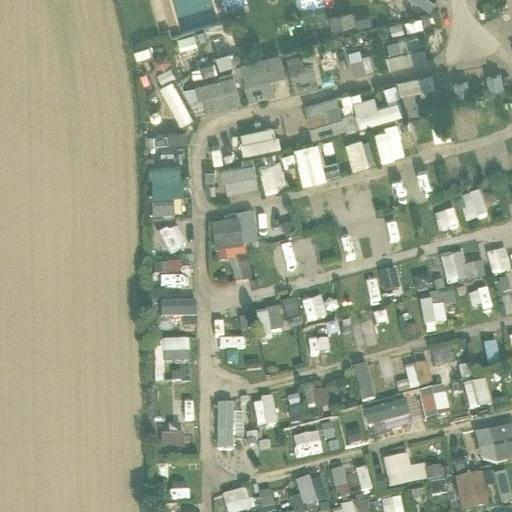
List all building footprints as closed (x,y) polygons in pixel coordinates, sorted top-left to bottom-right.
[(449,5),(442,0),(421,0),(441,15),(449,5)] [(337,15),(314,18),(316,35),(339,32),(337,15)] [(421,17),(405,21),(408,32),(423,28),(421,17)] [(322,67),(333,64),(327,45),(316,48),(322,67)] [(387,56),(390,68),(427,58),(424,47),(387,56)] [(301,53),(289,56),(297,88),(319,83),(313,58),(303,60),(301,53)] [(241,64),(251,100),(276,94),(272,79),(286,75),(281,54),(241,64)] [(362,59),(350,63),(354,75),(366,72),(362,59)] [(191,76),(215,70),(212,61),(189,67),(191,76)] [(501,73),(486,77),(490,93),(505,89),(501,73)] [(434,74),(399,82),(403,96),(437,88),(434,74)] [(195,85),(198,99),(204,98),(208,111),(242,103),(235,75),(195,85)] [(467,80),(453,83),(457,99),(471,96),(467,80)] [(172,81),(160,88),(181,126),(194,119),(172,81)] [(397,85),(385,88),(389,101),(400,98),(397,85)] [(361,93),(352,96),(353,102),(363,100),(361,93)] [(379,107),(376,98),(354,104),(361,129),(405,117),(401,101),(379,107)] [(346,130),(340,106),(311,113),(317,137),(346,130)] [(461,120),(452,122),(458,143),(467,140),(461,120)] [(236,131),(239,152),(276,147),(273,126),(236,131)] [(389,130),(376,133),(383,164),(397,161),(389,130)] [(362,139),(345,144),(353,170),(369,166),(362,139)] [(224,141),(216,143),(221,163),(229,161),(224,141)] [(332,141),(322,143),(325,153),(334,151),(332,141)] [(295,149),(305,185),(327,179),(323,165),(317,144),(295,149)] [(337,162),(323,165),(327,179),(341,175),(337,162)] [(144,165),(146,203),(182,202),(181,163),(144,165)] [(258,166),(266,195),(278,192),(271,163),(258,166)] [(228,190),(257,185),(253,164),(224,169),(228,190)] [(377,182),(386,204),(403,197),(394,175),(377,182)] [(318,203),(299,207),(303,226),(321,222),(318,203)] [(148,207),(148,220),(170,219),(169,206),(148,207)] [(463,218),(466,228),(491,220),(487,210),(463,218)] [(250,216),(234,220),(235,225),(237,224),(241,250),(241,253),(258,250),(250,216)] [(392,223),(384,225),(388,244),(396,242),(392,223)] [(241,250),(237,224),(235,225),(212,228),(215,254),(241,250)] [(367,261),(358,226),(333,232),(342,268),(367,261)] [(164,229),(156,233),(171,260),(179,255),(164,229)] [(325,237),(305,243),(308,252),(328,247),(325,237)] [(290,250),(281,253),(288,277),(297,274),(290,250)] [(504,252),(494,254),(500,276),(509,274),(509,273),(504,252)] [(494,253),(485,255),(490,280),(500,278),(500,276),(494,254),(494,253)] [(237,254),(224,255),(225,265),(238,263),(237,254)] [(453,262),(441,264),(447,290),(458,287),(453,262)] [(184,267),(156,267),(157,278),(184,277),(184,267)] [(393,273),(378,277),(383,296),(398,292),(393,273)] [(427,279),(413,282),(416,295),(430,292),(427,279)] [(374,281),(364,284),(370,308),(379,306),(374,281)] [(498,287),(493,289),(497,300),(509,296),(505,282),(497,285),(498,287)] [(485,291),(476,294),(480,309),(482,316),(491,313),(485,291)] [(480,309),(476,294),(466,297),(470,312),(480,309)] [(313,298),(304,300),(308,324),(317,323),(313,298)] [(431,306),(419,308),(424,332),(446,328),(443,309),(432,311),(431,306)] [(186,307),(161,307),(162,318),(168,318),(184,317),(186,317),(186,307)] [(283,314),(288,331),(304,327),(299,310),(283,314)] [(278,313),(267,315),(270,335),(281,333),(278,313)] [(267,315),(254,316),(259,347),(271,345),(270,335),(267,315)] [(168,327),(184,327),(184,317),(168,318),(168,327)] [(220,327),(220,329),(221,353),(221,355),(233,354),(232,326),(220,327)] [(220,329),(210,330),(211,353),(221,353),(220,329)] [(315,336),(306,338),(310,356),(319,354),(315,336)] [(188,343),(161,344),(161,355),(164,355),(188,354),(188,343)] [(493,351),(473,356),(478,378),(498,373),(493,351)] [(164,355),(164,364),(189,364),(188,354),(164,355)] [(258,364),(244,365),(246,373),(259,372),(258,364)] [(425,366),(404,372),(410,395),(433,391),(425,366)] [(181,375),(170,375),(170,384),(181,383),(181,375)] [(485,384),(472,388),(479,415),(492,411),(485,384)] [(314,388),(302,389),(305,415),(329,412),(327,395),(315,396),(314,388)] [(187,400),(164,391),(160,399),(184,408),(187,400)] [(421,401),(425,419),(445,415),(442,397),(421,401)] [(370,444),(363,411),(357,412),(348,414),(350,421),(341,423),(346,448),(357,446),(358,452),(365,450),(364,445),(370,444)] [(237,412),(223,412),(223,414),(213,414),(212,442),(222,442),(222,444),(237,445),(237,412)] [(304,431),(282,436),(287,459),(309,454),(304,431)] [(511,447),(509,431),(487,435),(492,461),(511,457),(511,447)] [(162,438),(159,438),(159,451),(184,451),(184,438),(180,438),(162,438)] [(280,441),(259,445),(264,471),(286,467),(280,441)] [(407,460),(384,465),(390,494),(428,485),(424,470),(411,473),(407,460)] [(334,499),(346,497),(342,473),(330,475),(334,499)] [(369,473),(347,478),(352,499),(374,494),(369,473)] [(449,481),(455,511),(469,511),(484,509),(477,475),(449,481)] [(319,477),(293,483),(296,497),(287,499),(290,511),(324,503),(319,477)] [(187,499),(185,482),(169,483),(170,501),(187,499)] [(268,491),(255,494),(259,509),(271,506),(268,491)] [(426,492),(407,493),(408,504),(427,503),(426,492)] [(250,511),(245,493),(223,500),(227,511),(250,511)]
